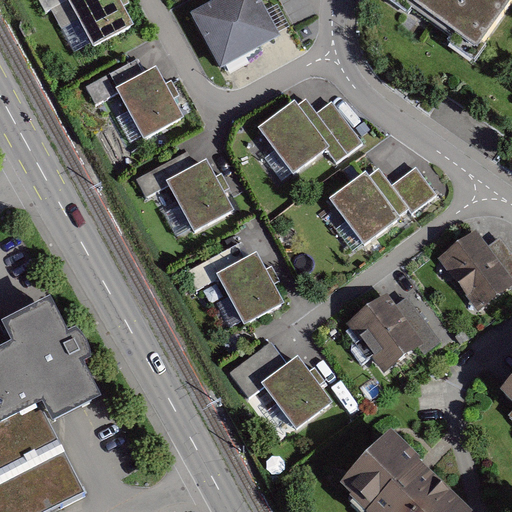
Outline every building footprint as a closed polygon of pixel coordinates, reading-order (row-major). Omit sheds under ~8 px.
[(118,0),(72,0),(67,3),(94,57),(137,36),(118,0)] [(262,0),(233,0),(194,20),(221,72),(283,41),(262,0)] [(511,0),(382,0),(407,18),(412,12),(452,40),(447,47),(475,67),(487,51),(483,48),(511,7),(511,0)] [(160,73),(117,94),(145,148),(187,127),(160,73)] [(296,106),(258,134),(294,180),(328,155),(337,165),(364,146),(333,105),(319,116),(307,101),(298,108),(296,106)] [(365,125),(357,130),(362,137),(370,132),(365,125)] [(167,188),(197,172),(188,155),(138,182),(147,199),(167,188)] [(197,172),(167,188),(195,239),(236,216),(207,166),(197,172)] [(417,171),(393,190),(410,212),(413,217),(438,198),(417,171)] [(366,177),(329,205),(365,253),(402,225),(399,220),(410,212),(393,190),(380,173),(369,181),(366,177)] [(511,286),(478,237),(440,263),(477,317),(511,293),(511,286)] [(218,280),(252,262),(243,246),(188,275),(197,292),(218,280)] [(252,262),(218,280),(245,331),(285,309),(258,259),(252,262)] [(389,299),(347,329),(385,381),(427,350),(389,299)] [(0,322),(0,511),(66,511),(89,501),(52,427),(99,404),(50,307),(4,330),(0,322)] [(261,389),(290,369),(272,345),(230,376),(247,399),(261,389)] [(290,369),(261,389),(296,439),(335,411),(301,362),(290,369)] [(465,511),(391,438),(337,492),(357,511),(465,511)]
